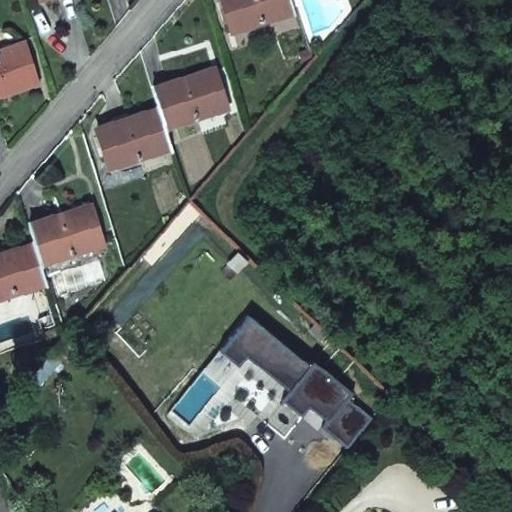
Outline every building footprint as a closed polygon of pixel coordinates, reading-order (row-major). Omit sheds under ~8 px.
[(294,11),(291,0),(223,0),(233,31),(294,11)] [(0,94),(34,83),(21,43),(0,49),(0,94)] [(159,110),(164,127),(226,108),(214,69),(152,88),(159,110)] [(108,169),(170,149),(164,127),(159,110),(96,129),(108,169)] [(35,243),(41,264),(100,246),(88,205),(29,224),(35,243)] [(0,298),(47,284),(41,264),(35,243),(0,254),(0,298)]
